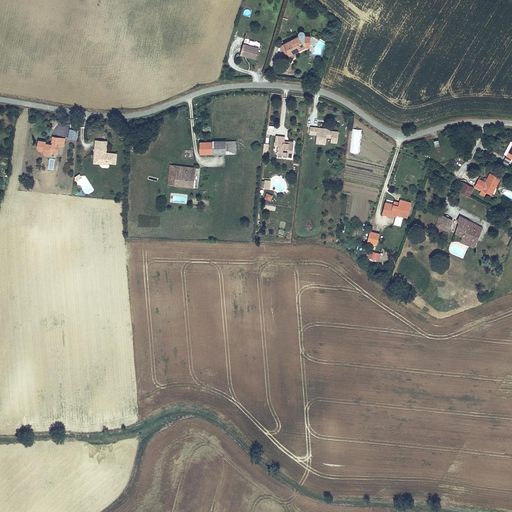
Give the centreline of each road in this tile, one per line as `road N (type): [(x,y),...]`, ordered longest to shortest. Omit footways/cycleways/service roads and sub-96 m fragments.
road 1 (tertiary): [(511,123),(467,121),(401,134),(324,92),(285,85),(213,88),(110,116),(0,98)]
road 2 (track): [(0,440),(96,437),(172,412),(200,413),(273,471),(328,501),(451,511)]
